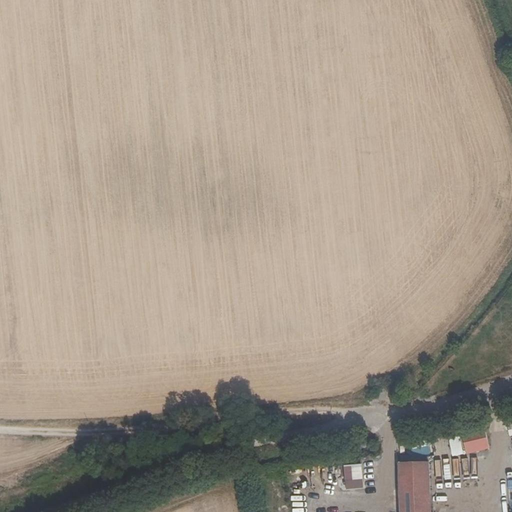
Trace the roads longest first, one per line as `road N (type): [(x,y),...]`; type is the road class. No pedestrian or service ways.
road 1 (unclassified): [(511,391),(260,440),(55,511)]
road 2 (track): [(0,429),(90,432),(293,412),(387,420)]
road 3 (track): [(193,459),(83,466),(0,493)]
